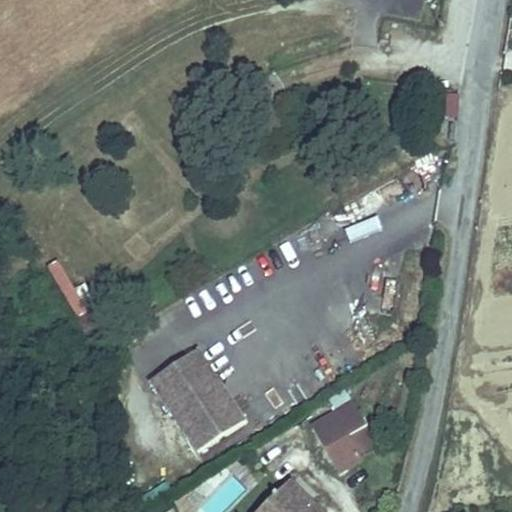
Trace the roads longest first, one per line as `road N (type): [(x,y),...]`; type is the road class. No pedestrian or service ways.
road 1 (residential): [(404,511),(439,377),(464,208)]
road 2 (residential): [(464,208),(402,220),(259,320)]
road 3 (residential): [(464,208),(497,0)]
